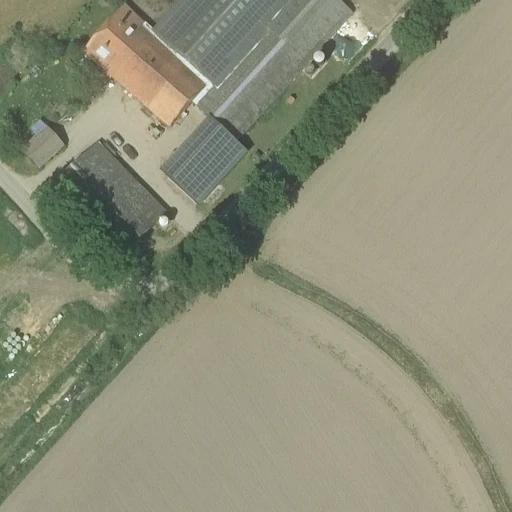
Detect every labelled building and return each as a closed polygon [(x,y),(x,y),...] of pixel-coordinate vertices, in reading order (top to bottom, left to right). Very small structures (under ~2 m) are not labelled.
[(207,86),(192,104),(235,143),(351,15),(333,0),(184,0),(153,35),(207,86)] [(192,104),(207,86),(153,35),(123,7),(83,52),(169,129),(192,104)] [(189,205),(239,149),(216,129),(166,184),(189,205)] [(39,170),(63,148),(47,130),(23,151),(39,170)] [(115,265),(165,216),(98,147),(48,195),(115,265)]
